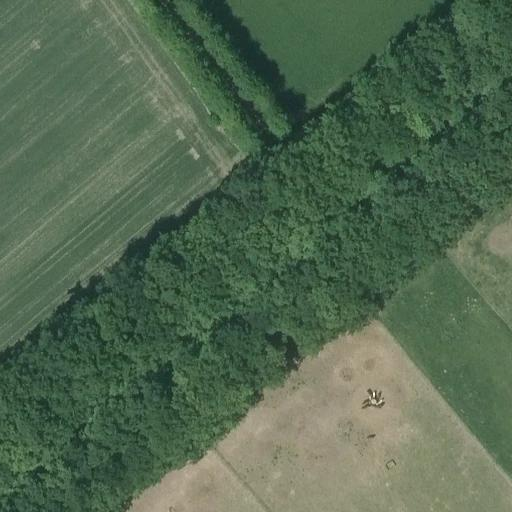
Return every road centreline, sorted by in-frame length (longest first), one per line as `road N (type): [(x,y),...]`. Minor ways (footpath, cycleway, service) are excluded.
road 1 (secondary): [(0,497),(511,77)]
road 2 (track): [(160,0),(290,171),(358,279)]
